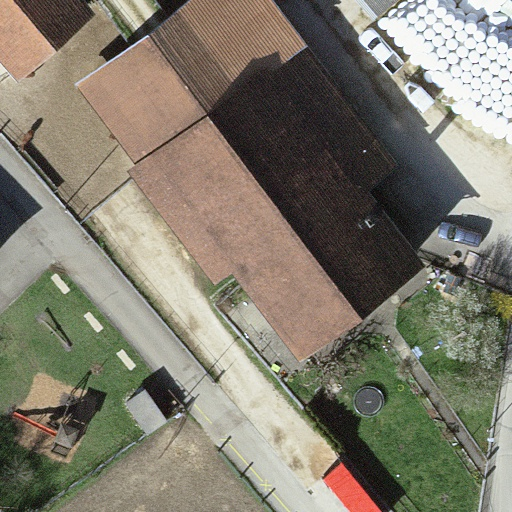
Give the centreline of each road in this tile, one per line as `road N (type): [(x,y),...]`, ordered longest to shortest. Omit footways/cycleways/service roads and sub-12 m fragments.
road 1 (residential): [(0,143),(329,511)]
road 2 (unknown): [(511,158),(456,119),(361,0)]
